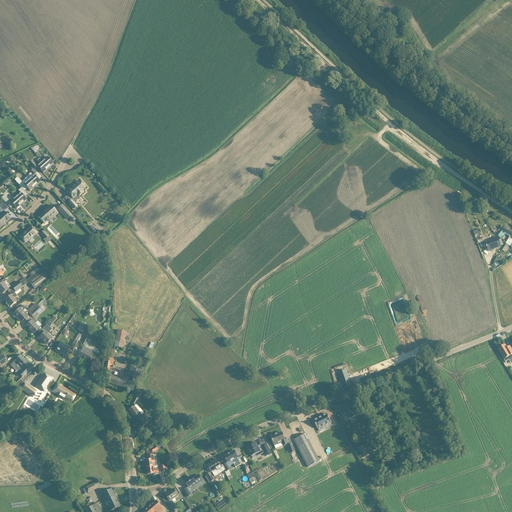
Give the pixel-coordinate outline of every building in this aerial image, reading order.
[(47,157),(42,162),(47,167),(48,169),(54,164),(47,157)] [(40,164),(37,166),(43,173),(48,169),(47,167),(42,162),(39,159),(37,160),(40,164)] [(34,175),(29,180),(35,187),(40,182),(34,175)] [(17,178),(15,180),(20,186),(23,184),(17,178)] [(27,189),(30,191),(35,187),(29,180),(27,178),(25,180),(26,182),(23,184),(27,189)] [(85,188),(79,181),(67,192),(70,195),(68,196),(71,199),(72,198),(73,199),(77,196),(78,197),(84,192),(82,190),(85,188)] [(28,195),(25,191),(21,188),(18,191),(20,193),(15,197),(21,204),(27,200),(25,197),(28,195)] [(16,209),(21,204),(15,197),(10,202),(4,195),(1,198),(11,209),(14,206),(16,209)] [(0,204),(0,207),(4,212),(9,208),(3,202),(0,204)] [(63,204),(57,209),(66,220),(72,215),(63,204)] [(51,205),(38,217),(44,224),(48,220),(48,219),(54,214),(54,215),(57,212),(54,209),(55,208),(53,206),(52,207),(51,205)] [(472,209),(467,212),(471,223),(477,221),(472,209)] [(4,224),(10,219),(4,212),(0,216),(0,227),(0,228),(4,224)] [(31,226),(26,230),(26,231),(20,237),(25,243),(28,240),(28,239),(30,237),(31,238),(32,237),(32,238),(38,233),(34,228),(35,228),(34,227),(33,228),(31,226)] [(88,229),(93,235),(96,232),(91,226),(88,229)] [(511,232),(504,228),(502,232),(499,237),(503,239),(506,235),(510,237),(506,244),(508,246),(509,245),(508,245),(511,239),(511,238),(511,235),(511,232)] [(483,237),(484,240),(486,245),(491,243),(493,249),(503,245),(501,239),(499,239),(498,238),(494,240),(491,234),(483,237)] [(39,271),(27,279),(29,282),(34,289),(49,278),(42,269),(39,271)] [(23,278),(11,287),(13,289),(25,281),(23,278)] [(3,283),(1,284),(0,284),(0,290),(3,294),(11,288),(8,284),(5,279),(2,281),(3,283)] [(27,279),(25,281),(13,289),(15,292),(29,282),(27,279)] [(14,293),(10,296),(6,299),(8,302),(7,303),(10,307),(13,305),(16,302),(14,299),(17,296),(14,293)] [(23,305),(16,311),(13,315),(16,318),(17,317),(21,322),(28,316),(29,314),(31,317),(43,306),(42,306),(46,302),(44,299),(38,306),(36,304),(27,312),(26,311),(25,313),(24,313),(22,312),(25,309),(25,308),(23,305)] [(43,306),(31,317),(34,319),(43,311),(42,310),(45,308),(43,306)] [(47,335),(52,329),(50,327),(57,319),(54,317),(43,328),(46,331),(39,338),(47,344),(52,339),(47,335)] [(29,323),(26,326),(28,329),(29,329),(34,334),(38,330),(39,329),(41,327),(41,326),(39,328),(32,321),(29,323)] [(81,324),(77,329),(81,333),(86,328),(81,324)] [(118,330),(114,347),(123,348),(126,331),(118,330)] [(85,337),(81,344),(85,346),(89,339),(90,336),(87,334),(85,337)] [(61,343),(58,346),(56,350),(59,353),(60,352),(65,356),(70,348),(67,346),(67,347),(61,343)] [(505,362),(511,357),(511,349),(510,347),(507,349),(505,344),(497,348),(505,362)] [(98,354),(84,347),(79,357),(89,362),(90,359),(94,361),(98,354)] [(108,347),(105,366),(104,371),(109,371),(110,365),(112,365),(113,361),(115,350),(112,349),(113,348),(108,347)] [(20,355),(10,365),(16,371),(20,367),(26,361),(20,355)] [(20,367),(16,371),(20,374),(19,374),(22,377),(27,373),(32,367),(26,361),(20,367)] [(133,377),(132,382),(110,376),(107,383),(133,391),(135,383),(137,384),(142,370),(130,367),(127,375),(133,377)] [(338,373),(342,384),(344,389),(352,386),(346,370),(338,373)] [(44,392),(46,389),(47,387),(52,390),(56,385),(50,382),(53,379),(44,373),(36,387),(44,392)] [(20,379),(15,385),(14,384),(10,389),(14,393),(18,389),(18,388),(23,382),(20,379)] [(33,397),(34,396),(35,396),(35,395),(37,391),(24,382),(20,388),(33,397)] [(56,385),(52,390),(52,392),(71,403),(76,395),(60,386),(61,385),(57,383),(56,385)] [(137,391),(131,403),(136,406),(142,394),(137,391)] [(346,408),(343,410),(340,411),(342,414),(344,412),(348,420),(357,415),(351,404),(345,407),(346,408)] [(134,406),(131,408),(127,411),(135,421),(144,414),(137,405),(134,407),(134,406)] [(144,414),(135,421),(140,428),(150,422),(144,414)] [(327,414),(313,421),(318,429),(325,425),(327,429),(333,426),(331,422),(327,414)] [(162,422),(167,428),(172,423),(166,418),(162,422)] [(366,437),(359,423),(354,426),(360,440),(366,437)] [(275,434),(270,436),(274,446),(282,443),(283,446),(288,444),(286,440),(285,440),(282,433),(275,435),(275,434)] [(294,440),(308,467),(320,461),(306,434),(294,440)] [(271,453),(266,444),(261,446),(258,448),(256,442),(247,447),(251,456),(253,458),(257,456),(264,452),(266,456),(271,453)] [(375,449),(372,443),(367,446),(366,445),(359,448),(360,449),(360,450),(360,452),(361,452),(363,455),(366,454),(367,456),(371,454),(370,452),(375,449)] [(241,464),(237,457),(238,457),(234,451),(224,457),(227,463),(232,461),(235,467),(241,464)] [(145,461),(146,468),(152,467),(157,466),(156,462),(154,463),(153,455),(146,456),(147,460),(145,461)] [(208,466),(211,472),(212,472),(214,476),(215,476),(219,473),(217,470),(222,468),(217,459),(212,462),(213,463),(211,464),(210,464),(208,465),(208,466)] [(210,473),(206,475),(207,476),(211,482),(214,480),(210,473)] [(189,478),(184,481),(187,485),(189,488),(193,485),(195,488),(200,485),(201,486),(205,484),(203,481),(202,481),(199,475),(193,479),(192,477),(189,479),(189,478)] [(111,489),(107,491),(101,494),(105,503),(108,502),(110,505),(107,507),(109,511),(119,506),(111,489)] [(165,495),(168,499),(170,502),(175,498),(178,502),(183,498),(180,494),(178,495),(174,489),(169,493),(168,492),(165,495)] [(227,504),(224,499),(220,502),(219,501),(215,504),(219,509),(227,504)] [(156,500),(148,507),(152,511),(161,511),(164,510),(156,500)] [(101,511),(96,503),(85,510),(86,511),(101,511)] [(172,503),(169,506),(173,511),(175,511),(177,511),(172,503)]
